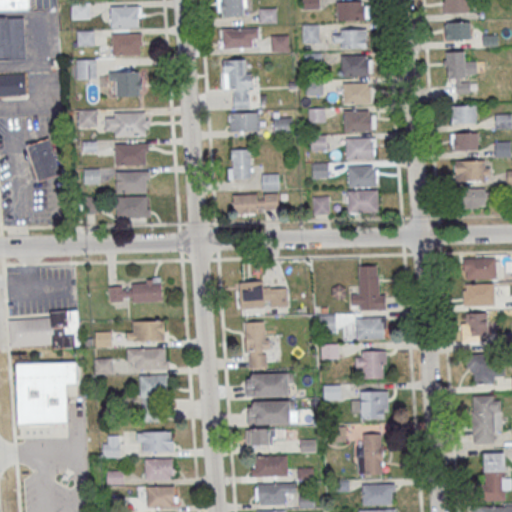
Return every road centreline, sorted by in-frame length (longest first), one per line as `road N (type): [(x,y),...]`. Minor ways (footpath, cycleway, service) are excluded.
road 1 (residential): [(439,511),(403,0)]
road 2 (residential): [(214,511),(179,0)]
road 3 (residential): [(511,233),(0,247)]
